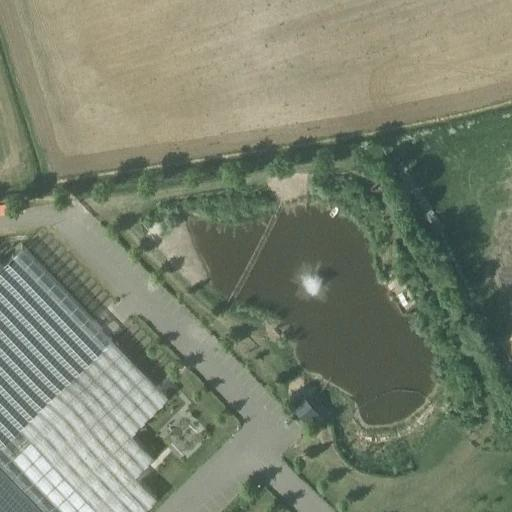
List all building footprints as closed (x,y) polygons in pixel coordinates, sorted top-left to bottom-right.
[(190,335),(168,357),(247,436),(267,415),(238,386),(240,385),(190,335)] [(322,383),(291,411),(311,433),(342,405),(322,383)] [(204,433),(221,417),(209,405),(192,421),(204,433)] [(188,446),(199,436),(186,422),(175,432),(188,446)] [(375,498),(408,471),(387,446),(354,472),(375,498)] [(45,511),(0,464),(0,511),(45,511)] [(353,502),(361,492),(336,469),(327,479),(353,502)]
